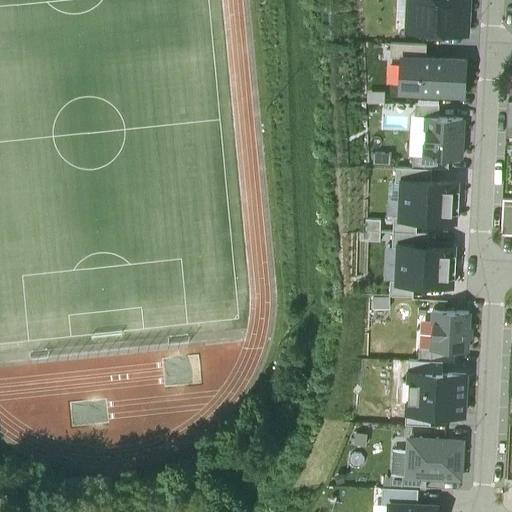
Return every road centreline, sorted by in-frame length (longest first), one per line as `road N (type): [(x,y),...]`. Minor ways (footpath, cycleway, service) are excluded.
road 1 (residential): [(495,262),(481,511)]
road 2 (residential): [(489,48),(476,261),(495,262)]
